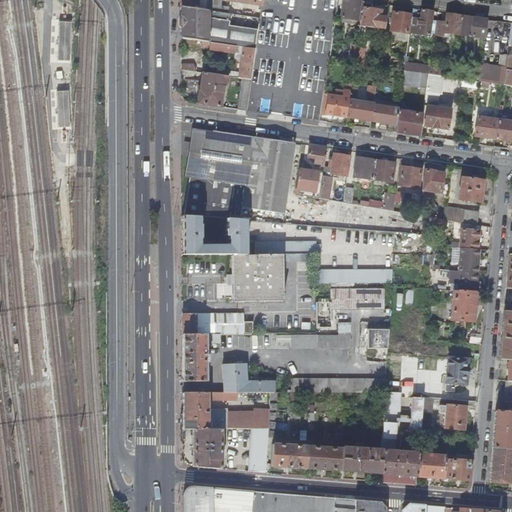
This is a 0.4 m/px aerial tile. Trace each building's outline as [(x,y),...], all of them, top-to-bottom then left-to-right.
[(179,0),(180,10),(206,13),(206,7),(199,6),(198,0),(179,0)] [(208,0),(206,0),(206,7),(206,13),(227,16),(228,10),(221,9),(221,2),(208,0)] [(361,4),(342,1),(339,20),(359,23),(361,10),(361,4)] [(371,6),(361,4),(361,10),(363,10),(360,27),(383,31),(384,23),(378,22),(379,13),(371,12),(371,6)] [(206,13),(180,10),(180,42),(184,42),(201,44),(224,47),(226,29),(228,16),(227,16),(206,13)] [(409,22),(407,35),(428,38),(431,14),(421,13),(419,24),(409,22)] [(409,22),(410,17),(391,15),(389,34),(407,37),(407,35),(409,22)] [(436,25),(434,38),(442,39),(443,36),(459,38),(461,18),(445,16),(444,26),(436,25)] [(461,18),(459,38),(483,41),(486,22),(461,18)] [(224,47),(238,49),(241,49),(254,51),(257,32),(226,29),(224,47)] [(224,47),(201,44),(201,50),(209,51),(208,53),(234,57),(234,52),(237,52),(238,49),(224,47)] [(254,51),(241,49),(236,81),(240,82),(249,83),(254,51)] [(504,71),(506,58),(499,58),(497,70),(479,67),(477,84),(481,85),(487,86),(502,88),(504,71)] [(504,71),(502,88),(511,89),(511,84),(511,59),(506,58),(504,71)] [(403,65),(402,73),(418,76),(428,77),(429,71),(430,69),(403,65)] [(203,77),(225,80),(230,80),(230,79),(228,77),(228,75),(217,74),(217,71),(204,69),(203,77)] [(376,73),(374,90),(372,104),(376,105),(377,102),(381,74),(376,73)] [(402,73),(401,76),(399,89),(426,92),(428,77),(418,76),(402,73)] [(202,77),(197,107),(216,110),(219,89),(225,85),(225,80),(203,77),(202,77)] [(426,92),(425,103),(438,105),(441,79),(428,77),(426,92)] [(240,82),(235,113),(245,114),(249,83),(240,82)] [(349,90),(348,95),(344,120),(369,124),(371,106),(372,104),(374,90),(366,89),(364,99),(367,99),(366,105),(354,103),(356,91),(349,90)] [(328,93),(323,92),(318,124),(325,125),(326,117),(344,120),(348,95),(341,94),(340,99),(327,97),(328,93)] [(371,106),(369,124),(394,128),(396,115),(396,112),(397,106),(397,104),(393,103),(392,110),(383,108),(371,106)] [(451,112),(427,109),(424,129),(448,132),(451,112)] [(396,115),(394,128),(393,135),(420,138),(423,118),(396,115)] [(473,140),(493,142),(496,122),(476,119),(473,140)] [(511,124),(496,122),(493,142),(511,144),(511,124)] [(293,146),(211,134),(210,136),(194,134),(182,219),(197,221),(225,223),(240,224),(242,210),(282,216),(293,146)] [(325,151),(308,148),(306,159),(314,161),(313,167),(323,168),(325,151)] [(346,179),(349,159),(339,157),(338,165),(335,164),(334,174),(337,174),(336,178),(346,179)] [(352,179),(371,182),(374,163),(355,160),(352,179)] [(374,163),(371,182),(390,185),(393,166),(374,163)] [(420,172),(400,169),(398,188),(417,191),(420,172)] [(293,196),(296,197),(297,193),(313,195),(316,175),(297,172),(293,196)] [(424,172),(421,192),(439,195),(442,176),(435,175),(433,174),(424,172)] [(321,179),(318,201),(328,202),(331,181),(321,179)] [(481,183),(460,181),(457,205),(478,208),(481,183)] [(342,205),(349,206),(352,192),(344,190),(342,205)] [(380,212),(392,214),(394,202),(395,196),(384,195),(380,212)] [(359,205),(379,208),(380,202),(360,199),(359,205)] [(478,214),(444,210),(442,223),(445,223),(460,226),(476,228),(478,214)] [(180,258),(230,258),(243,258),(242,224),(240,224),(225,223),(225,233),(224,233),(224,240),(226,240),(226,249),(197,250),(197,243),(198,243),(198,229),(197,229),(197,221),(182,219),(180,219),(180,258)] [(450,247),(450,250),(458,251),(476,252),(478,234),(459,232),(458,247),(450,247)] [(281,258),(314,258),(315,246),(254,247),(254,258),(281,258)] [(457,272),(475,274),(476,252),(458,251),(457,267),(457,272)] [(281,305),(281,258),(254,258),(243,258),(230,258),(230,305),(281,305)] [(316,283),(391,283),(391,268),(316,269),(316,283)] [(450,271),(449,271),(449,279),(457,279),(457,285),(449,285),(449,293),(452,293),(474,295),(475,274),(457,272),(450,271)] [(404,289),(403,305),(412,305),(412,290),(404,289)] [(382,291),(330,291),(329,311),(382,311),(382,291)] [(472,324),(474,295),(452,293),(449,322),(472,324)] [(511,312),(503,312),(499,362),(508,362),(511,362),(511,312)] [(218,338),(242,338),(242,317),(180,317),(180,338),(200,338),(200,331),(194,331),(194,327),(209,327),(209,338),(218,338)] [(252,326),(243,326),(243,337),(252,337),(252,326)] [(386,355),(386,328),(361,328),(360,354),(386,355)] [(348,338),(315,337),(289,337),(289,351),(348,351),(348,338)] [(180,338),(180,385),(204,385),(204,365),(206,365),(206,357),(204,357),(204,346),(218,346),(218,338),(209,338),(200,338),(180,338)] [(467,362),(447,360),(444,394),(453,394),(453,393),(464,394),(467,362)] [(252,397),(267,397),(271,397),(271,385),(244,385),(244,370),(222,370),(221,396),(236,397),(252,397)] [(420,416),(421,400),(423,376),(417,375),(417,381),(415,381),(415,388),(412,388),(410,415),(420,416)] [(343,399),(383,400),(384,386),(289,384),(289,398),(343,399)] [(511,384),(507,384),(504,384),(503,404),(511,404),(511,384)] [(224,433),(226,433),(226,414),(206,414),(206,402),(236,403),(236,397),(221,396),(180,395),(180,433),(186,433),(191,433),(219,433),(224,433)] [(383,401),(382,413),(391,413),(392,402),(383,401)] [(464,409),(444,407),(442,431),(462,432),(464,409)] [(378,476),(378,485),(414,487),(415,479),(416,457),(393,455),(394,426),(390,426),(391,413),(382,413),(382,426),(380,453),(378,476)] [(492,449),(511,450),(511,414),(495,413),(492,449)] [(251,432),(266,433),(266,415),(252,414),(251,432)] [(249,474),(264,476),(266,433),(251,432),(249,474)] [(191,470),(219,472),(219,433),(191,433),(191,470)] [(451,448),(452,436),(445,436),(444,453),(446,453),(447,448),(451,448)] [(270,469),(338,473),(340,451),(271,447),(270,469)] [(511,450),(492,449),(489,482),(511,484),(511,465),(511,450)] [(338,473),(378,476),(380,453),(340,450),(340,451),(338,473)] [(415,479),(441,481),(443,461),(443,459),(416,457),(415,479)] [(441,481),(469,483),(470,463),(443,461),(441,481)] [(384,511),(385,509),(379,503),(190,488),(186,489),(184,491),(181,496),(181,511),(210,511),(211,510),(243,511),(384,511)]
